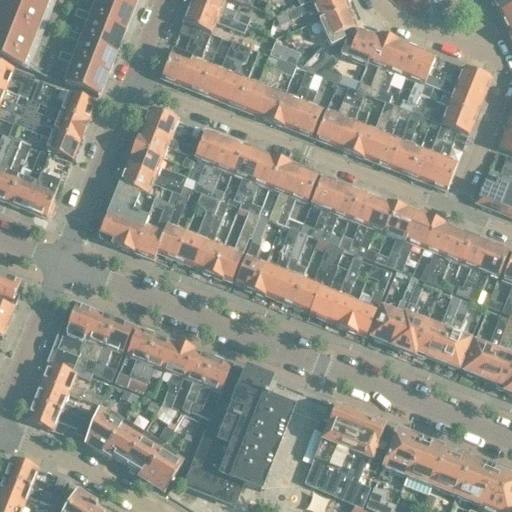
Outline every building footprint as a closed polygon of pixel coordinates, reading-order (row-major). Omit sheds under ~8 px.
[(0,0),(0,59),(28,71),(29,69),(22,66),(28,52),(34,54),(40,41),(34,38),(39,24),(45,27),(51,13),(44,10),(48,0),(91,0),(97,2),(92,17),(77,11),(74,18),(89,24),(83,38),(69,32),(66,39),(80,45),(75,59),(60,53),(58,60),(72,66),(65,85),(98,98),(136,0),(0,0)] [(192,0),(190,6),(247,28),(250,20),(222,9),(225,0),(192,0)] [(317,0),(300,8),(299,7),(274,18),(277,27),(304,16),(309,26),(318,22),(347,10),(343,0),(317,0)] [(511,0),(491,0),(499,16),(511,9),(511,0)] [(247,28),(190,6),(183,25),(202,33),(210,36),(211,36),(215,26),(244,36),(247,28)] [(511,9),(499,16),(508,34),(511,32),(511,9)] [(356,29),(347,10),(318,22),(329,49),(339,44),(351,34),(348,32),(356,29)] [(177,54),(172,52),(161,80),(180,88),(202,33),(183,25),(179,34),(185,36),(177,54)] [(377,39),(358,31),(353,46),(347,44),(344,47),(340,58),(365,68),(366,65),(377,39)] [(202,33),(180,88),(199,95),(210,67),(200,62),(210,36),(202,33)] [(369,89),(364,88),(359,86),(356,94),(364,97),(375,101),(398,43),(378,35),(377,39),(366,65),(377,69),(369,89)] [(398,43),(375,101),(382,104),(393,76),(404,81),(416,51),(398,43)] [(221,71),(210,67),(199,95),(217,103),(239,47),(231,44),(221,71)] [(273,46),(268,58),(280,63),(281,59),(278,50),(273,46)] [(251,52),(239,47),(217,103),(236,110),(247,81),(237,77),(242,64),(245,66),(251,52)] [(312,76),(330,58),(321,49),(300,71),(306,74),(312,76)] [(414,85),(407,103),(401,101),(397,110),(412,116),(416,106),(415,106),(418,100),(419,100),(420,97),(427,77),(435,58),(416,51),(404,81),(414,85)] [(312,76),(314,77),(322,80),(347,90),(349,91),(352,81),(341,77),(333,69),(338,64),(332,57),(330,59),(330,58),(312,76)] [(435,58),(427,77),(483,100),(491,80),(462,69),(458,81),(438,74),(443,62),(435,58)] [(277,62),(273,71),(255,117),(262,120),(262,121),(273,125),(285,96),(274,92),(281,75),(292,79),(295,70),(277,62)] [(35,80),(0,65),(0,88),(6,91),(10,81),(21,85),(17,95),(27,99),(35,80)] [(247,81),(236,110),(255,117),(273,71),(265,68),(258,86),(247,81)] [(295,100),(285,96),(273,125),(284,130),(285,129),(292,132),(314,77),(312,76),(306,74),(295,100)] [(314,77),(292,132),(311,140),(322,111),(311,107),(322,80),(314,77)] [(483,100),(427,77),(420,97),(429,100),(434,90),(450,97),(446,107),(476,118),(483,100)] [(39,83),(31,101),(47,108),(88,124),(89,124),(88,123),(95,105),(68,94),(64,104),(40,95),(44,84),(39,83)] [(6,91),(0,88),(0,110),(22,118),(28,104),(21,101),(18,106),(2,101),(6,91)] [(326,113),(315,141),(334,149),(356,94),(349,91),(347,90),(337,117),(326,113)] [(356,94),(334,149),(341,152),(353,157),(364,128),(354,124),(364,97),(356,94)] [(29,101),(28,104),(22,118),(52,131),(81,143),(88,124),(47,108),(31,101),(29,101)] [(374,132),(364,128),(353,157),(364,161),(371,164),(393,108),(385,105),(374,132)] [(421,108),(416,106),(412,116),(431,123),(449,130),(468,137),(476,118),(446,107),(441,118),(421,109),(421,108)] [(397,110),(393,108),(371,164),(390,171),(401,142),(391,138),(399,118),(409,122),(412,116),(397,110)] [(0,110),(0,120),(13,126),(8,138),(12,140),(12,138),(14,138),(18,128),(22,118),(0,110)] [(149,110),(141,129),(194,151),(197,143),(173,134),(178,122),(149,110)] [(412,116),(409,122),(401,142),(390,171),(409,178),(420,150),(409,146),(417,125),(428,129),(431,123),(412,116)] [(22,118),(18,128),(49,140),(44,151),(72,162),(80,143),(81,144),(81,143),(52,131),(22,118)] [(420,150),(409,178),(427,186),(449,130),(431,123),(428,129),(438,133),(430,154),(420,150)] [(194,151),(141,129),(139,137),(138,137),(134,148),(163,160),(167,150),(190,159),(194,151)] [(449,130),(427,186),(446,193),(458,165),(446,160),(454,142),(465,146),(468,137),(449,130)] [(511,154),(511,132),(506,130),(498,149),(511,154)] [(224,140),(205,132),(193,161),(205,166),(193,194),(200,196),(201,197),(224,140)] [(0,168),(12,140),(8,138),(2,136),(0,141),(0,168)] [(12,138),(12,140),(0,168),(0,201),(7,205),(19,176),(10,172),(21,141),(14,138),(12,138)] [(243,147),(224,140),(201,197),(219,203),(220,204),(223,197),(213,193),(221,173),(231,177),(243,147)] [(229,201),(226,206),(227,207),(238,211),(239,211),(262,155),(243,147),(231,177),(242,181),(233,203),(229,201)] [(163,160),(134,148),(129,159),(130,159),(127,167),(182,190),(183,189),(185,181),(159,171),(163,160)] [(29,181),(19,176),(7,205),(26,212),(39,180),(48,156),(40,153),(29,181)] [(269,158),(262,155),(239,211),(258,219),(261,210),(250,206),(258,187),(269,191),(281,162),(269,157),(269,158)] [(39,180),(26,212),(46,220),(51,218),(55,208),(52,203),(58,189),(62,190),(71,166),(48,156),(39,180)] [(495,189),(484,185),(476,205),(497,214),(511,178),(511,160),(507,159),(495,189)] [(191,171),(194,164),(185,160),(182,167),(191,171)] [(272,214),(261,210),(258,219),(259,219),(267,222),(276,226),(299,170),(291,167),(291,166),(281,162),(269,191),(280,195),(272,214)] [(182,190),(127,167),(119,186),(148,198),(153,186),(180,197),(182,190)] [(299,170),(276,226),(290,231),(299,235),(302,227),(288,221),(295,202),(307,206),(318,177),(299,170)] [(302,227),(299,235),(307,238),(319,243),(341,186),(321,178),(310,207),(321,212),(314,231),(302,227)] [(511,178),(497,214),(511,219),(511,178)] [(148,198),(119,186),(99,237),(100,237),(102,241),(101,242),(112,246),(112,247),(134,255),(146,227),(156,201),(148,198)] [(359,193),(341,186),(319,243),(335,249),(337,250),(341,241),(330,237),(337,218),(348,223),(359,193)] [(175,209),(174,209),(156,255),(164,258),(165,261),(170,263),(173,261),(174,262),(186,233),(176,229),(190,192),(183,189),(182,190),(180,197),(175,209)] [(359,193),(348,223),(359,227),(348,254),(356,257),(378,201),(359,193)] [(186,233),(174,262),(176,263),(177,266),(182,268),(185,266),(193,269),(219,203),(201,197),(200,196),(196,206),(204,209),(206,214),(196,237),(186,233)] [(378,201),(356,257),(364,260),(374,233),(386,237),(397,208),(386,203),(385,204),(378,201)] [(219,203),(193,269),(200,272),(200,273),(202,273),(202,276),(207,278),(210,276),(212,277),(223,248),(213,244),(227,207),(226,206),(220,204),(219,203)] [(156,231),(146,227),(134,255),(154,262),(156,255),(174,209),(166,206),(156,231)] [(397,208),(386,237),(396,241),(385,269),(393,272),(416,215),(397,208)] [(234,253),(223,248),(212,277),(213,280),(219,282),(220,281),(223,282),(223,281),(231,284),(248,240),(250,241),(259,219),(258,219),(239,211),(238,211),(236,215),(246,219),(234,253)] [(416,215),(393,272),(401,275),(412,248),(422,252),(434,222),(416,215)] [(267,222),(259,219),(250,241),(259,244),(267,222)] [(434,222),(422,252),(433,256),(428,268),(417,264),(412,279),(430,287),(452,230),(445,227),(434,222)] [(471,237),(452,230),(430,287),(442,291),(445,283),(441,282),(449,262),(459,267),(471,237)] [(265,265),(254,294),(256,295),(256,297),(262,300),(264,299),(266,300),(266,298),(272,301),(299,235),(290,231),(275,269),(265,265)] [(299,235),(272,301),(282,305),(283,308),(287,309),(291,308),(303,280),(292,275),(307,238),(299,235)] [(471,237),(459,267),(469,271),(462,290),(452,286),(449,294),(468,301),(490,245),(471,237)] [(251,245),(235,286),(243,289),(242,290),(244,291),(245,293),(251,295),(253,294),(254,294),(265,265),(255,261),(260,248),(251,245)] [(509,252),(490,245),(468,301),(487,309),(492,297),(482,293),(487,278),(497,281),(509,252)] [(326,274),(310,315),(310,317),(328,324),(339,295),(329,291),(343,253),(337,250),(335,249),(326,274)] [(496,299),(492,297),(487,309),(509,317),(510,318),(511,312),(511,255),(501,283),(511,287),(511,288),(505,306),(494,302),(496,299)] [(339,295),(328,324),(336,327),(335,328),(346,333),(358,303),(347,299),(362,264),(353,260),(339,295)] [(368,307),(358,303),(346,333),(357,337),(358,336),(366,339),(391,275),(372,267),(368,276),(379,281),(368,307)] [(313,284),(303,280),(291,308),(293,309),(294,312),(298,314),(301,312),(310,315),(326,274),(318,271),(313,284)] [(24,285),(1,275),(0,278),(0,339),(2,340),(24,285)] [(412,295),(392,348),(391,348),(402,353),(403,355),(409,357),(411,356),(414,357),(427,324),(414,319),(424,288),(416,285),(412,295)] [(382,308),(370,339),(373,340),(374,343),(379,345),(382,343),(392,348),(412,295),(405,292),(397,314),(382,308)] [(460,303),(448,332),(437,363),(446,366),(447,368),(453,371),(454,370),(459,371),(471,341),(458,336),(470,307),(460,303)] [(85,340),(95,313),(72,304),(49,364),(72,374),(85,340)] [(85,340),(94,344),(81,378),(90,382),(92,376),(114,320),(95,313),(85,340)] [(504,331),(484,381),(495,385),(496,390),(505,393),(511,374),(511,357),(505,355),(511,335),(511,318),(510,318),(509,317),(504,331)] [(114,320),(92,376),(111,384),(116,373),(105,369),(112,351),(123,355),(133,328),(114,320)] [(448,332),(427,324),(414,357),(422,361),(427,359),(437,363),(448,332)] [(484,381),(504,331),(497,328),(489,348),(474,342),(462,373),(465,374),(466,376),(472,379),(475,377),(484,381)] [(156,337),(137,330),(126,358),(136,362),(125,389),(134,393),(156,337)] [(174,344),(156,337),(134,393),(143,396),(153,369),(164,373),(175,344),(174,344)] [(175,344),(164,373),(173,376),(161,408),(170,411),(182,380),(194,351),(175,344)] [(182,380),(192,384),(181,411),(190,415),(212,359),(194,352),(194,351),(182,380)] [(212,359),(190,415),(210,423),(213,415),(202,411),(210,391),(220,395),(231,367),(212,359)] [(72,374),(49,364),(40,385),(69,396),(68,397),(82,403),(82,401),(101,409),(104,400),(72,387),(76,376),(72,374)] [(209,427),(185,488),(233,507),(242,485),(260,492),(293,411),(266,400),(268,397),(265,396),(271,381),(246,372),(229,414),(219,410),(212,428),(209,427)] [(40,385),(33,404),(89,426),(92,417),(64,406),(68,397),(69,396),(40,385)] [(89,426),(33,404),(26,423),(53,433),(57,424),(77,431),(74,442),(82,445),(89,426)] [(338,408),(336,407),(314,461),(304,485),(330,497),(361,417),(360,417),(338,408)] [(123,425),(118,422),(110,417),(108,420),(99,414),(85,446),(103,457),(123,425)] [(362,417),(361,417),(330,497),(353,508),(361,511),(369,490),(356,485),(366,460),(371,462),(385,426),(383,426),(362,418),(362,417)] [(328,425),(321,422),(318,429),(325,432),(328,425)] [(166,429),(166,428),(159,438),(167,443),(173,434),(172,433),(175,429),(169,424),(166,429)] [(123,425),(103,457),(110,462),(111,459),(112,460),(113,459),(124,466),(143,437),(130,429),(123,425)] [(421,442),(397,432),(382,470),(407,480),(422,441),(421,442)] [(155,444),(143,437),(124,466),(145,479),(163,450),(155,444)] [(422,441),(407,480),(404,488),(428,497),(431,489),(445,454),(446,451),(422,441)] [(176,457),(163,450),(145,479),(147,480),(147,484),(163,494),(182,464),(174,460),(176,457)] [(445,454),(431,489),(455,498),(469,463),(467,463),(466,459),(460,456),(456,458),(445,454)] [(11,460),(3,479),(59,501),(63,492),(34,481),(38,470),(11,460)] [(471,464),(469,463),(455,498),(480,508),(494,470),(490,468),(489,471),(483,469),(481,464),(476,462),(471,464)] [(494,470),(480,508),(479,511),(481,511),(511,511),(511,477),(495,471),(495,470),(494,470)] [(59,501),(3,479),(0,486),(0,499),(24,509),(28,499),(50,508),(48,511),(58,511),(63,503),(59,501)] [(70,484),(63,503),(58,511),(94,511),(95,511),(98,506),(78,493),(80,490),(70,484)] [(381,506),(386,494),(374,489),(365,509),(371,511),(393,511),(394,511),(381,506)] [(424,507),(432,510),(437,499),(429,496),(424,507)] [(0,499),(0,511),(22,511),(24,509),(0,499)]
